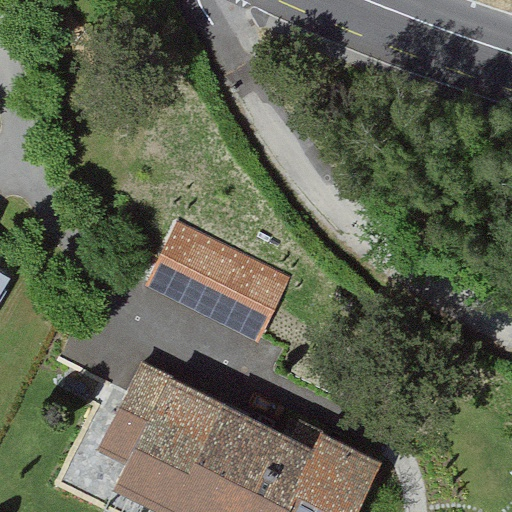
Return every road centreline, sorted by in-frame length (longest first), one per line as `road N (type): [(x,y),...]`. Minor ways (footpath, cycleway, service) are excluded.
road 1 (residential): [(511,343),(469,322),(313,186),(241,72),(216,0)]
road 2 (tertiary): [(316,0),(383,31),(511,70)]
